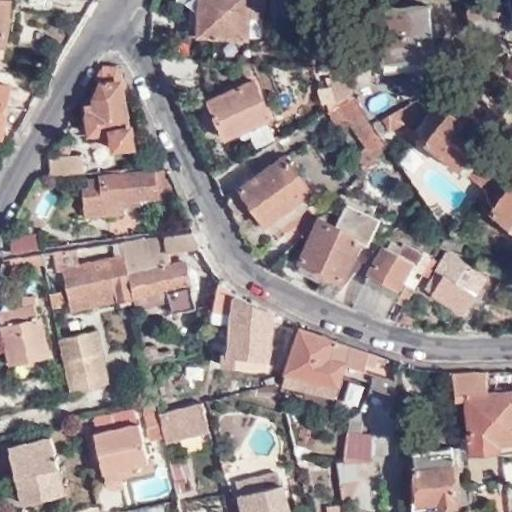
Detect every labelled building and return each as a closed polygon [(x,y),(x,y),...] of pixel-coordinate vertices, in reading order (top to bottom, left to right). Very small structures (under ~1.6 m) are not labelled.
[(0,0),(0,56),(4,57),(9,0),(0,0)] [(248,40),(249,0),(200,0),(199,39),(248,40)] [(502,0),(465,0),(468,19),(505,16),(502,0)] [(433,66),(430,5),(386,8),(388,28),(381,28),(384,68),(433,66)] [(200,59),(159,57),(169,80),(201,77),(200,59)] [(131,98),(131,89),(120,64),(102,65),(93,80),(102,85),(95,95),(97,107),(84,108),(88,136),(90,136),(113,132),(115,142),(115,147),(136,144),(133,124),(129,124),(125,99),(131,98)] [(357,90),(347,68),(332,74),(341,97),(357,90)] [(270,115),(253,80),(208,101),(226,138),(270,115)] [(0,135),(2,136),(9,84),(0,82),(0,135)] [(357,93),(329,109),(335,119),(346,113),(364,143),(353,148),(366,168),(388,146),(381,136),(373,124),(357,93)] [(480,160),(510,121),(475,95),(470,101),(462,96),(427,141),(463,169),(473,155),(480,160)] [(397,111),(373,124),(381,136),(403,122),(397,111)] [(267,127),(247,135),(253,150),(273,142),(267,127)] [(91,145),(115,142),(113,132),(90,136),(91,145)] [(47,159),(48,175),(85,171),(83,154),(47,159)] [(244,190),(254,206),(266,225),(312,195),(288,160),(243,189),(244,190)] [(237,162),(212,176),(221,192),(246,176),(237,162)] [(154,171),(153,166),(103,170),(103,177),(90,178),(91,186),(85,187),(87,215),(124,212),(123,205),(140,203),(139,197),(174,194),(164,170),(154,171)] [(457,208),(468,194),(437,168),(435,169),(430,170),(426,176),(427,181),(426,183),(457,208)] [(511,183),(491,209),(511,226),(511,183)] [(48,217),(57,193),(43,188),(34,212),(48,217)] [(240,215),(254,206),(244,190),(229,199),(240,215)] [(322,281),(319,289),(334,296),(348,281),(344,279),(363,241),(368,244),(381,218),(349,203),(336,227),(322,220),(298,270),(322,281)] [(169,252),(201,246),(193,231),(121,241),(123,250),(133,293),(136,308),(172,300),(174,311),(196,307),(187,261),(171,265),(169,252)] [(366,279),(406,301),(415,287),(411,283),(421,267),(426,269),(434,257),(401,240),(396,249),(387,244),(366,279)] [(80,259),(78,248),(56,251),(58,263),(80,259)] [(465,310),(487,272),(450,249),(427,287),(465,310)] [(116,297),(133,293),(123,250),(62,265),(73,309),(117,300),(116,297)] [(44,263),(42,252),(9,257),(10,268),(44,263)] [(270,368),(276,312),(237,292),(223,278),(214,319),(233,321),(229,353),(224,352),(223,364),(270,368)] [(61,292),(51,294),(54,307),(64,305),(61,292)] [(37,304),(35,295),(21,297),(24,307),(0,312),(0,319),(10,364),(50,355),(41,316),(37,316),(34,304),(37,304)] [(301,329),(288,369),(338,383),(340,383),(345,365),(377,376),(374,386),(388,391),(398,362),(301,329)] [(61,339),(71,389),(109,380),(99,331),(61,339)] [(338,383),(288,369),(285,385),(334,397),(338,383)] [(511,389),(491,392),(489,369),(455,370),(458,398),(471,396),(477,450),(497,449),(497,438),(511,436),(511,389)] [(185,422),(207,417),(203,401),(160,411),(166,436),(187,432),(185,422)] [(159,425),(155,405),(143,406),(147,427),(159,425)] [(106,477),(122,473),(120,465),(133,462),(148,458),(139,420),(95,431),(106,477)] [(369,457),(371,435),(349,432),(346,455),(369,457)] [(65,491),(52,435),(11,444),(24,500),(65,491)] [(465,467),(463,443),(416,447),(422,506),(469,501),(467,484),(459,484),(457,468),(465,467)] [(342,481),(357,480),(354,457),(339,458),(342,481)] [(120,465),(122,473),(135,471),(133,462),(120,465)] [(242,495),(246,511),(291,511),(286,485),(281,485),(278,471),(244,478),(247,494),(242,495)] [(357,480),(342,481),(345,503),(357,480)] [(369,507),(367,484),(354,485),(356,508),(369,507)] [(99,511),(98,503),(73,509),(74,511),(99,511)] [(345,511),(344,503),(329,505),(329,511),(345,511)]
